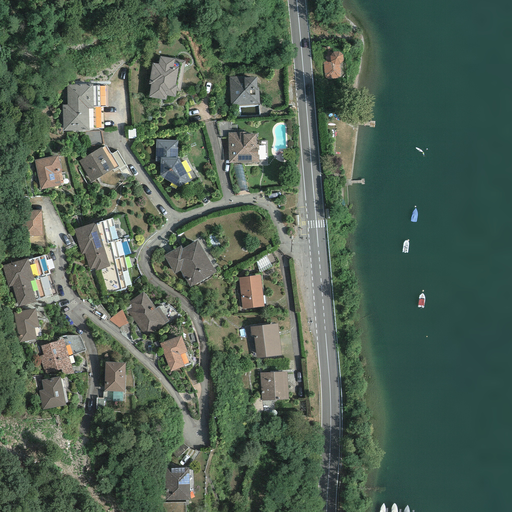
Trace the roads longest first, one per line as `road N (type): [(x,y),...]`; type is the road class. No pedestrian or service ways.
road 1 (residential): [(318,262),(298,256),(260,200),(174,224),(152,241),(144,265),(150,277),(189,312),(200,335),(206,417),(201,429),(188,426),(165,382),(76,305),(58,277),(34,180)]
road 2 (primary): [(318,262),(295,0)]
road 3 (primary): [(327,511),(318,262)]
